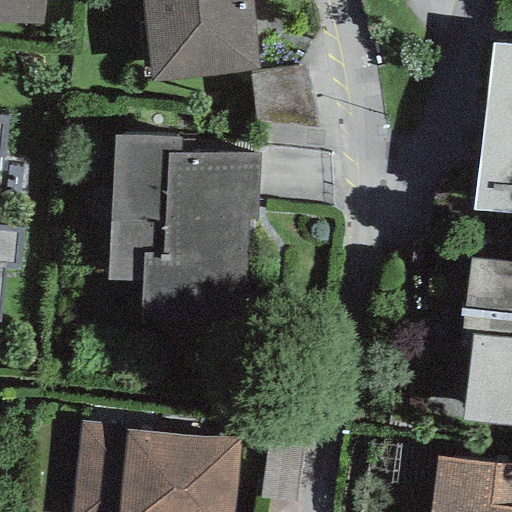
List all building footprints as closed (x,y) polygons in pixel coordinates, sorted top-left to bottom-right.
[(43,0),(0,0),(0,21),(41,26),(43,0)] [(250,0),(142,0),(151,81),(250,72),(258,71),(250,0)] [(511,45),(490,43),(472,209),(511,213),(511,45)] [(254,123),(317,128),(303,65),(258,71),(250,72),(254,123)] [(0,283),(1,268),(18,269),(27,162),(0,158),(5,123),(0,122),(0,283)] [(144,322),(195,322),(246,322),(250,221),(258,221),(261,153),(180,155),(181,138),(117,137),(107,283),(143,282),(144,322)] [(474,335),(464,424),(511,429),(511,265),(469,261),(461,334),(474,335)] [(79,424),(70,511),(233,511),(241,438),(126,431),(126,427),(79,424)] [(511,511),(511,465),(433,457),(427,511),(511,511)]
